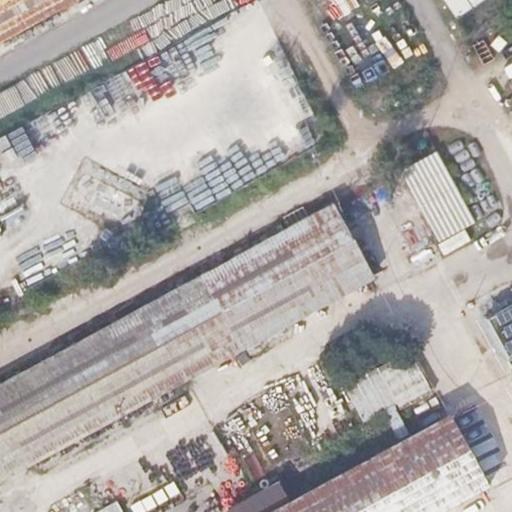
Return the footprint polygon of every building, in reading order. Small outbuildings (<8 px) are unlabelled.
[(0,0),(0,43),(79,0),(0,0)] [(187,147),(175,175),(211,190),(223,163),(187,147)] [(477,224),(440,154),(404,175),(442,244),(477,224)] [(133,229),(149,196),(83,165),(68,196),(112,216),(110,218),(133,229)] [(0,485),(374,284),(334,207),(0,388),(0,485)] [(511,298),(480,315),(508,368),(511,365),(511,298)] [(359,419),(430,393),(416,353),(345,378),(359,419)] [(451,511),(489,491),(451,421),(291,505),(279,485),(230,511),(229,511),(451,511)]
